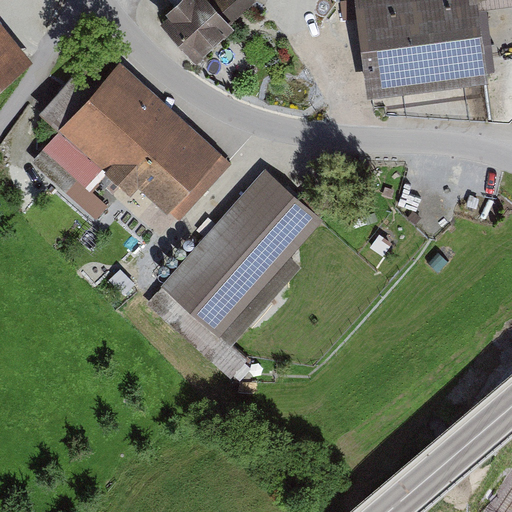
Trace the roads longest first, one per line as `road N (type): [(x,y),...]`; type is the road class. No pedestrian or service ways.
road 1 (unclassified): [(99,0),(181,87),(222,115),(307,137),(473,148),(511,161)]
road 2 (track): [(144,268),(274,129)]
road 3 (trunk): [(511,407),(389,511)]
road 4 (track): [(302,0),(300,30),(337,92),(351,140)]
road 5 (track): [(0,128),(78,0)]
